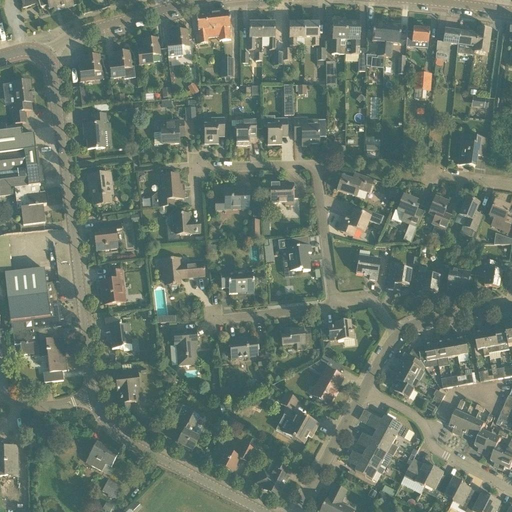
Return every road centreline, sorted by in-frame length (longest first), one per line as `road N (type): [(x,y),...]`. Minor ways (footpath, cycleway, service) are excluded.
road 1 (tertiary): [(93,395),(45,58)]
road 2 (residential): [(334,303),(318,175),(310,164),(195,166),(196,199)]
road 3 (tertiary): [(259,511),(125,445),(93,395)]
road 4 (residential): [(511,487),(441,451),(417,416),(364,391)]
road 5 (residential): [(295,511),(364,391)]
road 6 (residential): [(45,58),(82,31),(166,7)]
road 7 (residential): [(210,320),(334,303)]
road 8 (residential): [(395,334),(511,306)]
